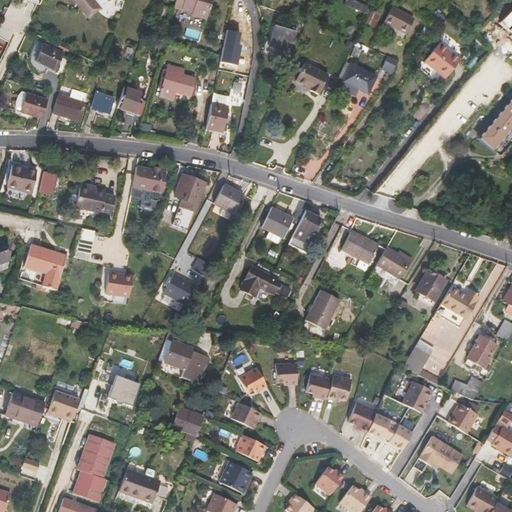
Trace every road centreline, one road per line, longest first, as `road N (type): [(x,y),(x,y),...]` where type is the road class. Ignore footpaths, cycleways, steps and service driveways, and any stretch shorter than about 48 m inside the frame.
road 1 (tertiary): [(511,261),(182,153),(0,139)]
road 2 (residential): [(257,511),(284,454),(298,435),(314,433),(425,511)]
